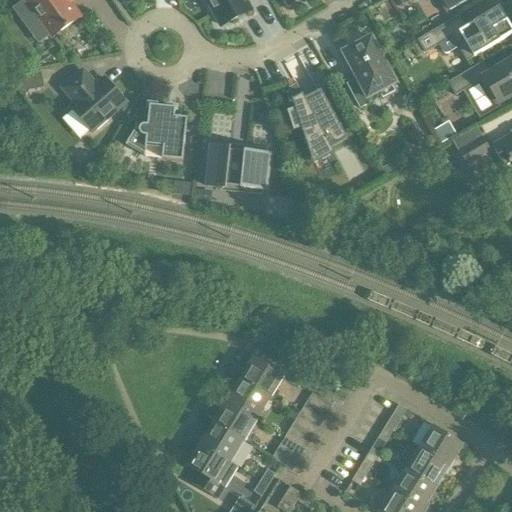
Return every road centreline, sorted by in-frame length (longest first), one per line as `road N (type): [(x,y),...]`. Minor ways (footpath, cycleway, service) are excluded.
road 1 (residential): [(511,463),(376,382),(311,494)]
road 2 (residential): [(357,0),(247,66),(197,57)]
road 3 (residential): [(177,20),(156,20),(141,32),(138,61),(148,75),(173,81),(197,57)]
